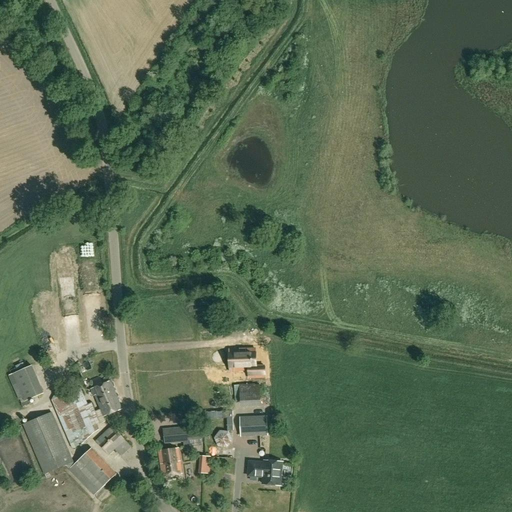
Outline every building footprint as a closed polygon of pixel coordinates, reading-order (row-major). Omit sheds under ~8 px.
[(254,350),(232,350),(232,369),(254,368),(254,350)] [(14,373),(24,403),(48,395),(39,365),(14,373)] [(98,403),(117,395),(111,381),(91,389),(93,396),(94,396),(98,403)] [(87,405),(81,389),(53,401),(73,448),(83,444),(99,429),(98,425),(100,424),(91,404),(87,405)] [(266,406),(265,399),(262,399),(262,392),(243,394),(243,407),(266,406)] [(104,417),(122,410),(117,395),(98,403),(104,417)] [(75,465),(73,462),(52,413),(24,425),(45,474),(65,465),(70,469),(95,495),(117,474),(92,449),(75,465)] [(242,436),(267,435),(267,418),(241,419),(242,436)] [(122,457),(131,447),(125,440),(125,439),(113,426),(96,442),(109,455),(115,450),(122,457)] [(165,443),(183,442),(184,447),(202,446),(202,440),(201,427),(164,430),(165,443)] [(219,430),(224,450),(236,446),(230,427),(219,430)] [(163,476),(183,473),(179,448),(159,451),(163,476)] [(200,457),(199,473),(210,474),(211,456),(211,455),(210,453),(205,453),(205,457),(200,457)] [(282,470),(282,462),(265,461),(264,463),(249,462),(248,476),(263,477),(263,484),(265,484),(266,486),(270,486),(271,484),(280,485),(281,469),(282,470)]
